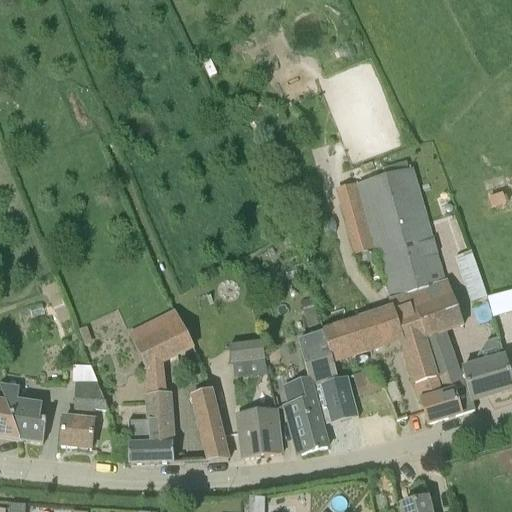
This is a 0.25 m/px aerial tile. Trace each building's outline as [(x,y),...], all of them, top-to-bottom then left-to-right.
[(445,284),(412,171),(356,187),(376,251),(390,300),(409,295),(436,380),(453,392),(466,387),(471,405),(472,404),(511,392),(511,382),(505,358),(459,372),(446,333),(463,328),(447,284),(445,284)] [(376,251),(356,187),(334,193),(353,257),(376,251)] [(511,205),(508,196),(494,201),(498,212),(511,206),(511,205)] [(458,258),(471,304),(489,299),(475,253),(458,258)] [(511,293),(487,300),(488,302),(493,322),(494,322),(494,323),(505,320),(505,319),(511,316),(511,293)] [(460,417),(453,392),(436,380),(409,295),(390,300),(389,300),(393,312),(401,342),(415,386),(421,385),(425,400),(421,401),(428,427),(460,417)] [(309,330),(319,327),(314,309),(311,300),(300,304),(309,330)] [(127,331),(145,370),(147,398),(148,424),(128,424),(128,449),(128,468),(173,466),(169,397),(167,397),(164,363),(193,349),(175,315),(146,329),(143,323),(127,331)] [(332,364),(383,348),(374,318),(360,323),(325,335),(323,336),(323,337),(332,364)] [(301,458),(328,450),(310,391),(314,390),(314,389),(338,382),(332,364),(323,337),(298,344),(308,383),(291,387),(297,406),(288,408),(301,458)] [(230,365),(264,361),(262,345),(228,349),(230,365)] [(64,421),(60,450),(91,453),(93,424),(94,413),(107,415),(98,386),(79,386),(77,410),(75,410),(73,422),(64,421)] [(20,443),(43,447),(46,424),(40,423),(42,408),(17,404),(19,394),(0,391),(6,406),(20,443)] [(192,398),(208,464),(228,464),(211,393),(192,398)] [(0,440),(20,443),(6,406),(0,405),(0,440)] [(242,462),(282,457),(276,412),(237,417),(242,462)] [(429,511),(427,501),(401,508),(402,511),(429,511)]
